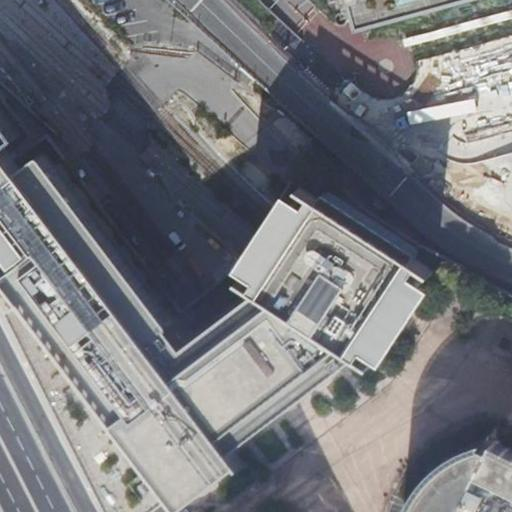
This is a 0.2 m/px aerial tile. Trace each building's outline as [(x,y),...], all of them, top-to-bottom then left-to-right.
[(356,0),(361,17),(363,25),(453,0),(356,0)] [(0,101),(0,100),(0,130),(10,143),(24,132),(0,101)] [(10,143),(0,130),(0,240),(18,265),(10,270),(8,268),(6,269),(27,296),(18,303),(17,303),(17,304),(17,305),(17,306),(120,511),(148,511),(175,492),(187,507),(189,506),(187,503),(238,464),(224,442),(184,379),(134,302),(79,231),(27,164),(24,166),(8,145),(10,143)] [(35,158),(27,164),(79,231),(134,302),(184,379),(224,442),(238,464),(240,462),(244,460),(246,462),(248,461),(237,446),(265,425),(336,371),(362,352),(377,362),(378,359),(373,355),(377,349),(380,351),(397,323),(413,300),(429,275),(426,273),(430,266),(437,270),(438,268),(306,182),(305,184),(311,188),(307,195),(304,193),(280,229),(277,234),(254,269),(257,271),(253,277),(247,273),(245,276),(262,287),(249,296),(189,341),(185,336),(175,323),(175,322),(176,322),(176,321),(176,320),(176,319),(175,319),(48,151),(48,150),(47,150),(46,150),(45,150),(45,151),(35,158)] [(511,511),(511,442),(499,436),(496,444),(487,440),(490,435),(470,443),(459,449),(451,454),(442,461),(433,471),(420,488),(418,492),(414,500),(409,511),(511,511)]
